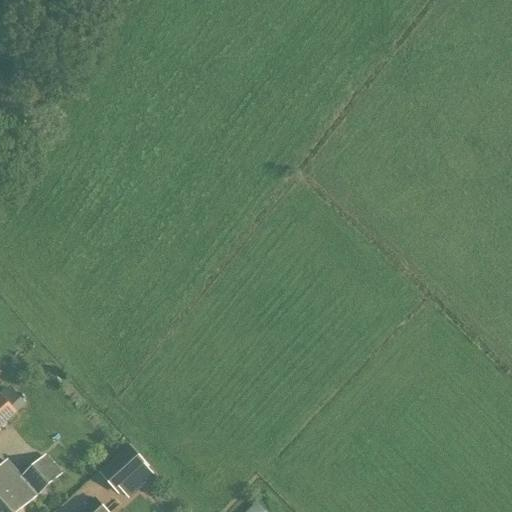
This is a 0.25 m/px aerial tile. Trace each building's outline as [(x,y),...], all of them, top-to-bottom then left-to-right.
[(0,397),(0,430),(17,415),(1,397),(0,397)] [(63,467),(73,458),(62,445),(52,454),(63,467)] [(122,492),(148,469),(149,468),(130,446),(100,473),(119,495),(122,492)] [(0,469),(0,511),(20,511),(37,497),(64,475),(46,454),(19,477),(7,463),(0,469)] [(105,511),(102,509),(96,501),(83,511),(105,511)] [(246,511),(265,511),(257,502),(246,511)]
